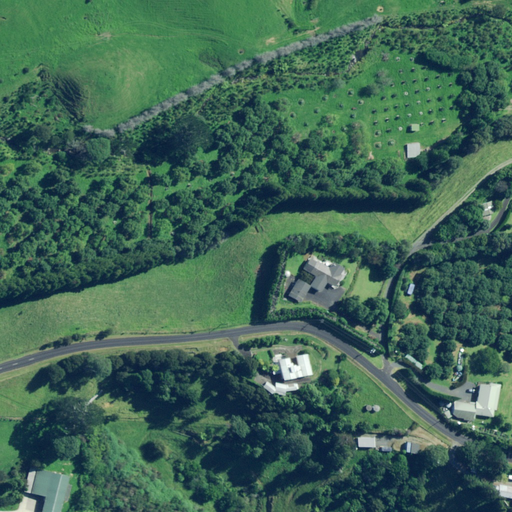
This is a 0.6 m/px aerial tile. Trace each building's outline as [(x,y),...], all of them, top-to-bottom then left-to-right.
[(450,130),(449,71),(419,71),(419,131),(450,130)] [(400,157),(399,97),(369,98),(369,157),(400,157)] [(421,156),(420,143),(408,145),(409,158),(421,156)] [(491,212),(487,200),(475,204),(479,216),(491,212)] [(325,268),(306,258),(300,269),(313,276),(307,286),(318,292),(323,282),(331,287),(337,275),(335,275),(339,268),(328,263),(325,268)] [(307,286),(295,279),(286,296),(298,302),(307,286)] [(274,361),(276,370),(278,380),(308,375),(304,355),(294,357),(296,363),(286,365),(284,359),(274,361)] [(272,389),(263,382),(259,387),(268,394),(272,389)] [(279,385),(273,384),(271,394),(279,396),(280,392),(292,391),(292,384),(279,385)] [(476,384),(474,402),(472,402),(472,403),(467,402),(467,404),(451,402),(449,414),(453,418),(461,419),(461,420),(471,421),(472,415),(489,417),(490,410),(492,410),(496,385),(485,384),(485,385),(476,384)] [(371,451),(371,439),(355,438),(354,447),(364,447),(363,451),(371,451)] [(65,477),(31,468),(24,492),(42,497),(38,511),(55,511),(59,500),(64,502),(69,486),(63,484),(65,477)] [(495,485),(494,486),(489,485),(487,495),(510,499),(511,488),(495,485)]
